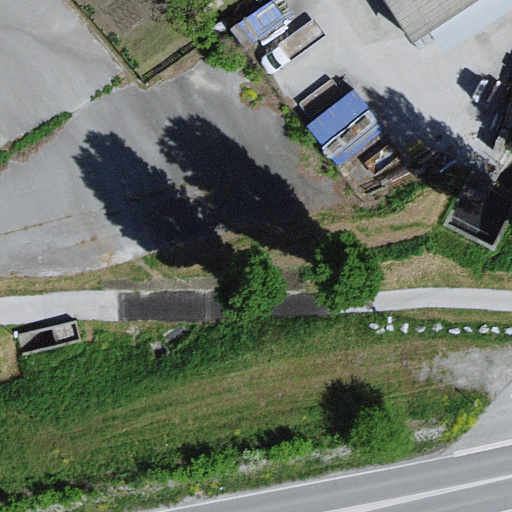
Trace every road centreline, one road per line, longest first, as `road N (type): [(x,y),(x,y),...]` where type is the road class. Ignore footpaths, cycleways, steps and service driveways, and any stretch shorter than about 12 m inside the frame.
road 1 (motorway): [(511,193),(246,302),(0,370)]
road 2 (primary): [(308,511),(511,466)]
